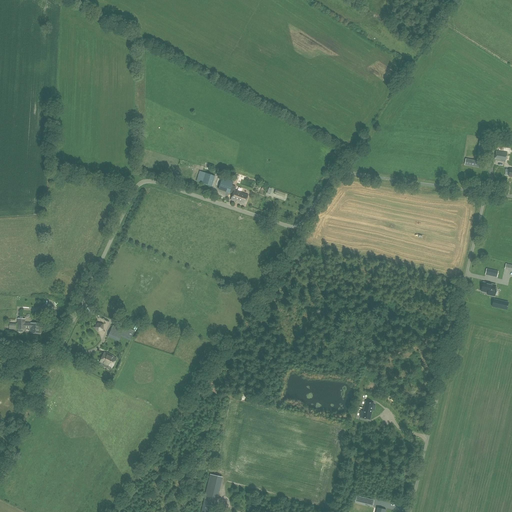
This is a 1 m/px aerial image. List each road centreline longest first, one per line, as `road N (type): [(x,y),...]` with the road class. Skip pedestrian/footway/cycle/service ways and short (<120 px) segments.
road 1 (unclassified): [(0,357),(57,350),(141,182),(295,227),(340,173)]
road 2 (unclassified): [(410,511),(485,194)]
road 3 (unclassified): [(485,194),(340,173)]
